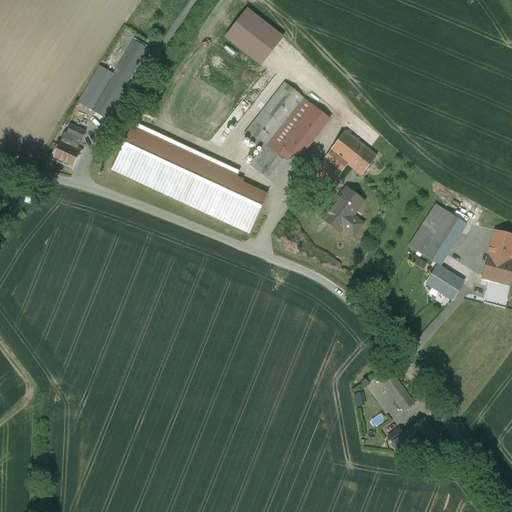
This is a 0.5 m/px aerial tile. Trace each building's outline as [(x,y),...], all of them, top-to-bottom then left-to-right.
[(145,10),(134,25),(143,31),(153,16),(145,10)] [(110,81),(96,73),(79,103),(78,103),(106,119),(147,49),(134,42),(114,75),(110,81)] [(96,73),(110,81),(114,75),(100,67),(96,73)] [(284,84),(244,136),(262,150),(271,138),(302,98),(284,84)] [(302,98),(271,138),(292,155),(298,159),(329,119),(302,98)] [(90,122),(75,116),(71,125),(85,132),(90,122)] [(134,123),(112,171),(249,234),(267,195),(242,183),(243,181),(236,178),(239,171),(134,123)] [(85,132),(71,125),(67,134),(66,134),(81,141),(85,132)] [(376,157),(345,132),(330,151),(347,165),(361,176),(376,157)] [(81,141),(66,134),(67,134),(64,133),(59,144),(60,144),(60,143),(76,150),(81,141)] [(292,155),(271,138),(262,150),(248,168),(269,185),(292,155)] [(76,150),(60,143),(60,144),(53,158),(72,167),(79,152),(76,150)] [(347,165),(330,151),(324,159),(341,172),(347,165)] [(341,172),(324,159),(311,176),(328,190),(341,173),(341,172)] [(346,189),(323,219),(339,232),(345,225),(352,230),(358,223),(361,225),(361,224),(351,216),(362,202),(346,189)] [(444,191),(434,206),(447,214),(457,199),(444,191)] [(434,206),(408,247),(440,266),(465,226),(447,214),(434,206)] [(511,251),(511,235),(494,231),(487,255),(509,261),(511,251)] [(511,261),(509,261),(487,255),(481,279),(511,287),(511,261)] [(463,283),(437,266),(425,284),(452,301),(463,283)] [(488,283),(485,301),(506,305),(507,302),(497,300),(500,285),(488,283)] [(414,405),(384,365),(363,381),(375,397),(376,397),(393,420),(414,405)] [(393,420),(376,397),(375,397),(364,405),(381,429),(393,420)] [(423,420),(409,430),(410,431),(416,440),(422,448),(436,438),(423,420)] [(399,428),(387,437),(392,444),(404,435),(399,428)] [(410,431),(394,443),(401,453),(402,453),(401,451),(416,440),(410,431)]
